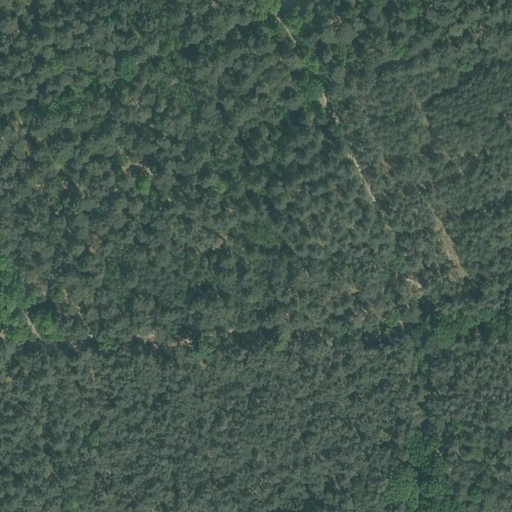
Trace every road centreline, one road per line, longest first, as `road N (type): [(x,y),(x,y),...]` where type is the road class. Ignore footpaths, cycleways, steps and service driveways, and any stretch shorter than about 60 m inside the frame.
road 1 (track): [(454,310),(0,345)]
road 2 (track): [(424,312),(425,511)]
road 3 (track): [(48,341),(76,511)]
